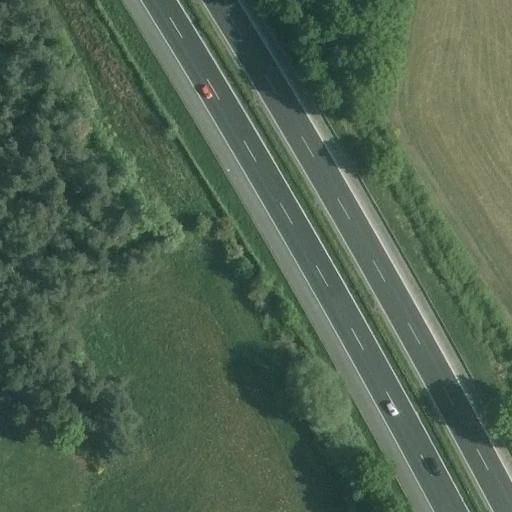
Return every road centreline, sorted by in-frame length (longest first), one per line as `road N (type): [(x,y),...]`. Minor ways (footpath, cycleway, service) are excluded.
road 1 (motorway): [(172,0),(446,511)]
road 2 (motorway): [(511,505),(458,394),(228,0)]
